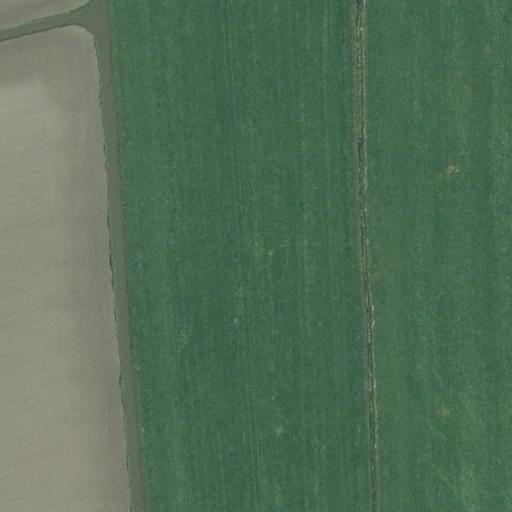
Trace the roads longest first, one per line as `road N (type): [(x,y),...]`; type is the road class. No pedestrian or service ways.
road 1 (track): [(392,249),(404,511)]
road 2 (track): [(185,511),(169,275)]
